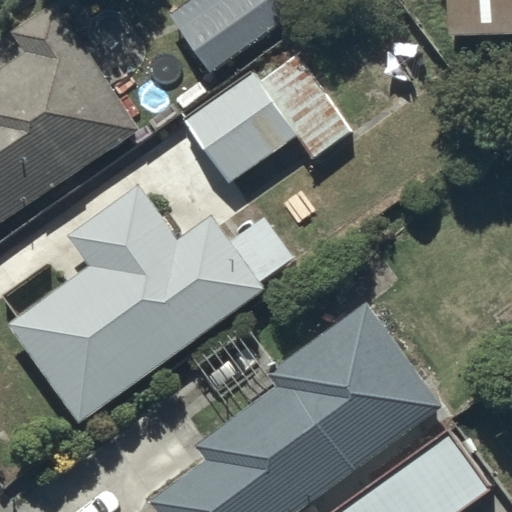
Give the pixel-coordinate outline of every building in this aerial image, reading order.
[(0,220),(144,124),(59,0),(55,0),(15,27),(28,46),(0,65),(0,220)] [(188,0),(173,12),(214,66),(304,0),(188,0)] [(511,0),(449,0),(450,20),(511,18),(511,0)] [(188,116),(233,178),(299,132),(315,155),(354,128),(299,51),(263,77),(257,68),(188,116)] [(12,320),(83,418),(269,284),(264,277),(297,253),(267,213),(234,236),(215,210),(181,234),(143,181),(72,231),(94,261),(12,320)] [(154,497),(164,511),(294,511),(445,403),(369,299),(272,370),(281,383),(199,442),(210,456),(154,497)] [(332,511),(457,511),(495,485),(452,426),(332,511)]
